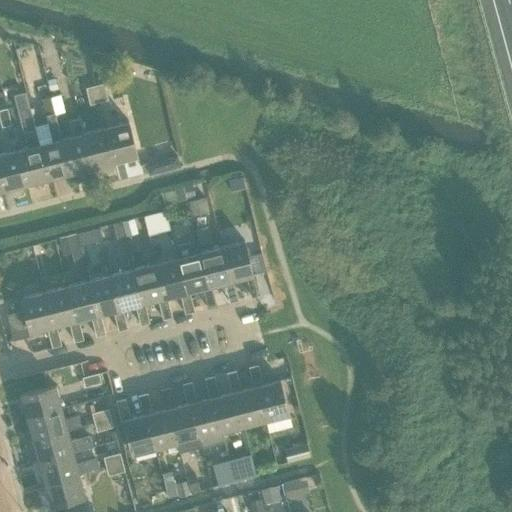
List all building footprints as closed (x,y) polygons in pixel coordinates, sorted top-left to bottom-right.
[(94,85),(99,101),(108,99),(104,82),(94,85)] [(90,104),(99,101),(94,85),(85,87),(90,104)] [(50,96),(55,113),(64,110),(60,94),(51,96),(50,96)] [(39,143),(48,178),(70,172),(61,138),(55,113),(50,96),(41,98),(46,115),(52,140),(41,143),(39,143)] [(6,107),(11,124),(20,122),(16,105),(6,107)] [(39,143),(41,143),(31,106),(18,109),(28,146),(17,149),(26,183),(48,178),(39,143)] [(0,120),(1,126),(11,124),(6,107),(0,108),(0,120)] [(70,172),(92,166),(83,132),(84,132),(80,116),(69,119),(73,135),(61,138),(70,172)] [(105,126),(114,161),(137,155),(128,120),(105,126)] [(83,132),(92,166),(114,161),(105,126),(84,132),(83,132)] [(0,174),(4,189),(26,183),(17,149),(0,153),(0,174)] [(209,210),(206,196),(188,200),(192,214),(209,210)] [(125,238),(120,220),(112,222),(117,240),(125,238)] [(83,230),(77,232),(80,244),(86,242),(83,230)] [(75,232),(59,236),(63,252),(79,248),(75,232)] [(230,280),(233,279),(246,276),(251,295),(260,293),(255,272),(253,273),(244,239),(221,245),(230,280)] [(238,299),(233,279),(230,280),(221,245),(199,251),(208,285),(211,285),(224,281),(229,301),(238,299)] [(199,251),(177,257),(186,291),(189,290),(202,287),(207,307),(216,304),(211,285),(208,285),(199,251)] [(177,257),(155,262),(164,297),(167,296),(180,293),(185,312),(194,310),(189,290),(186,291),(177,257)] [(155,262),(132,268),(141,302),(145,301),(158,298),(163,318),(172,316),(167,296),(164,297),(155,262)] [(132,268),(110,274),(119,308),(122,307),(136,304),(141,324),(150,321),(145,301),(141,302),(132,268)] [(110,274),(88,279),(97,314),(100,313),(113,309),(118,329),(128,327),(122,307),(119,308),(110,274)] [(88,279),(66,285),(75,319),(78,318),(91,315),(96,335),(105,333),(100,313),(97,314),(88,279)] [(66,285),(44,290),(53,325),(56,324),(69,321),(74,340),(83,338),(78,318),(75,319),(66,285)] [(53,325),(44,290),(21,296),(24,308),(7,313),(14,339),(32,334),(31,330),(47,326),(52,346),(61,344),(56,324),(53,325)] [(249,366),(254,385),(257,385),(266,419),(289,413),(280,379),(263,383),(258,363),(249,366)] [(257,385),(254,385),(241,389),(236,369),(226,371),(232,391),(235,390),(243,425),(266,419),(257,385)] [(85,386),(101,382),(99,372),(82,377),(85,386)] [(204,377),(209,397),(213,396),(221,430),(223,430),(243,425),(235,390),(232,391),(219,394),(214,375),(204,377)] [(213,396),(209,397),(196,400),(191,380),(182,383),(187,402),(191,401),(201,445),(225,439),(223,430),(221,430),(213,396)] [(21,393),(27,415),(61,406),(55,383),(21,393)] [(191,401),(187,402),(174,406),(169,386),(160,388),(165,408),(168,407),(179,450),(201,445),(191,401)] [(146,413),(155,447),(157,447),(159,455),(179,450),(168,407),(165,408),(152,411),(147,391),(138,394),(143,414),(146,413)] [(132,453),(155,447),(146,413),(143,414),(130,417),(125,397),(116,399),(121,420),(123,420),(132,453)] [(61,406),(27,415),(33,438),(67,428),(61,406)] [(91,412),(94,421),(111,417),(108,408),(91,412)] [(111,417),(94,421),(96,430),(113,426),(111,417)] [(67,428),(33,438),(39,460),(73,451),(67,428)] [(310,455),(307,442),(284,448),(287,460),(310,455)] [(73,451),(39,460),(45,481),(79,473),(73,451)] [(106,466),(122,462),(120,452),(104,456),(106,466)] [(125,470),(122,462),(106,466),(108,474),(125,470)] [(189,490),(186,478),(174,481),(171,470),(162,472),(168,496),(189,490)] [(185,474),(186,478),(189,490),(199,488),(195,471),(185,474)] [(79,473),(45,481),(51,505),(85,495),(79,473)] [(264,511),(261,498),(249,500),(252,511),(264,511)]
